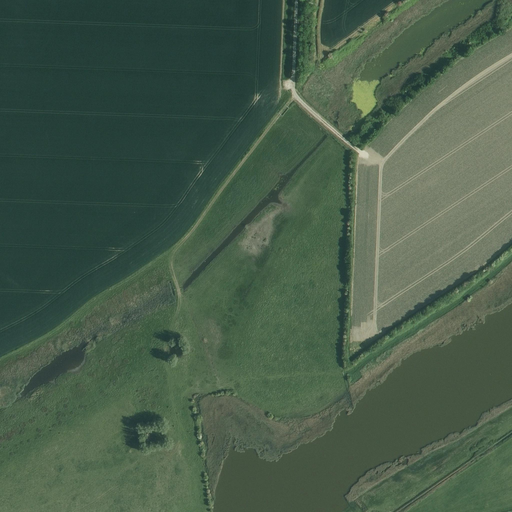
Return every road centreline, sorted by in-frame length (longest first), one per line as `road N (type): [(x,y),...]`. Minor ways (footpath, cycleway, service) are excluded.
road 1 (track): [(293,93),(173,256),(180,302),(166,354)]
road 2 (unclassified): [(358,151),(293,93),(295,0)]
